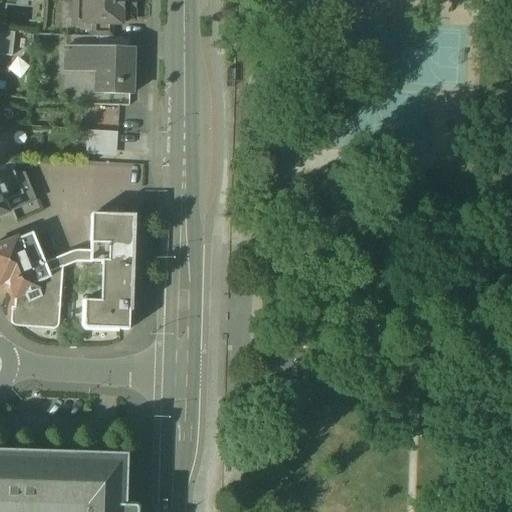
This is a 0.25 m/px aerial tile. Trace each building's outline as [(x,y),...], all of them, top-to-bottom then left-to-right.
[(134,5),(74,3),(74,24),(91,25),(114,26),(123,26),(123,20),(134,20),(134,5)] [(114,26),(91,25),(90,37),(96,37),(113,38),(114,26)] [(29,34),(0,30),(0,52),(27,55),(29,34)] [(113,38),(96,37),(96,50),(129,51),(130,39),(113,38)] [(96,50),(66,48),(65,69),(95,70),(94,93),(131,95),(133,51),(129,51),(96,50)] [(117,132),(87,131),(86,155),(116,156),(117,132)] [(15,178),(9,165),(0,168),(0,218),(10,215),(9,213),(11,212),(15,221),(40,210),(24,174),(15,178)] [(106,301),(84,301),(83,328),(119,329),(119,312),(129,312),(132,219),(105,218),(91,217),(91,221),(90,251),(90,261),(107,261),(106,301)] [(18,238),(0,245),(0,286),(3,285),(10,288),(14,299),(38,289),(36,284),(50,278),(48,273),(44,263),(32,234),(18,240),(18,238)] [(70,252),(44,263),(48,273),(62,267),(76,261),(90,261),(90,251),(70,252)] [(38,289),(14,299),(14,309),(11,308),(11,312),(13,312),(12,322),(13,324),(14,325),(15,326),(53,328),(54,328),(56,327),(56,325),(58,299),(60,300),(62,267),(48,273),(50,278),(36,284),(38,289)] [(136,511),(137,507),(123,507),(125,457),(0,453),(0,511),(136,511)]
